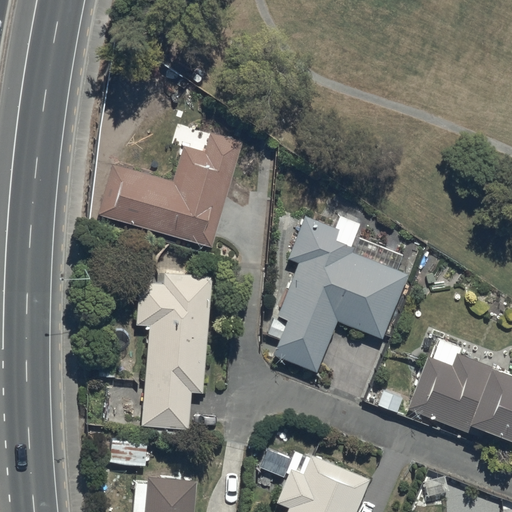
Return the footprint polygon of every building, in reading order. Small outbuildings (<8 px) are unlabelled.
[(238,140),(206,131),(200,150),(180,144),(171,179),(109,161),(94,215),(208,246),(238,140)] [(336,214),(332,226),(301,215),(285,258),(294,261),(266,333),(276,338),(270,353),(314,370),(334,320),(378,338),(404,272),(395,269),(401,253),(353,235),(358,221),(336,214)] [(208,274),(161,272),(161,282),(137,280),(134,323),(144,324),(137,424),(186,428),(188,390),(200,391),(208,274)] [(438,338),(430,357),(425,355),(404,406),(459,429),(463,420),(511,440),(511,374),(457,352),(459,346),(438,338)] [(352,511),(367,478),(294,447),(284,471),(286,472),(273,502),(286,507),(284,511),(352,511)] [(191,511),(195,480),(144,475),(144,484),(134,483),(131,511),(191,511)]
